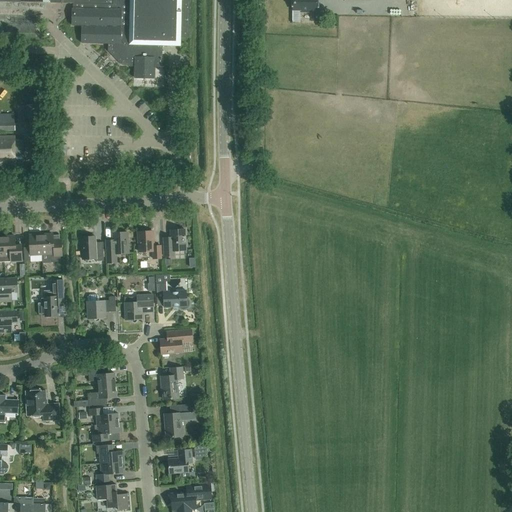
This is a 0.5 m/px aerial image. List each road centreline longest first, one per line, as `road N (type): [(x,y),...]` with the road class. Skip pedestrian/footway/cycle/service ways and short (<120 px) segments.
road 1 (tertiary): [(251,511),(225,197)]
road 2 (residential): [(150,511),(139,376),(129,351),(88,344),(0,370)]
road 3 (residential): [(0,207),(209,197)]
road 4 (unclassified): [(225,170),(248,165),(254,153),(256,0)]
road 5 (tertiary): [(225,170),(225,0)]
